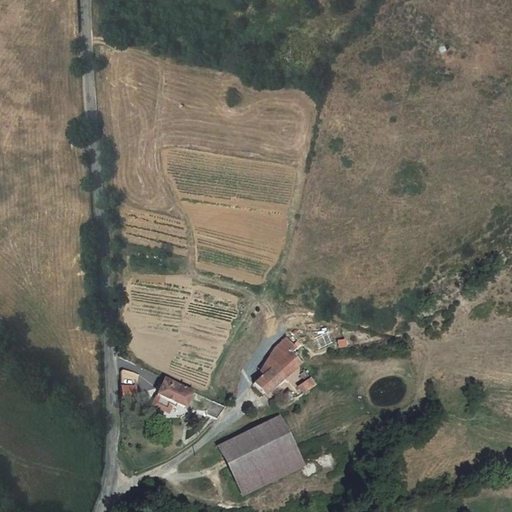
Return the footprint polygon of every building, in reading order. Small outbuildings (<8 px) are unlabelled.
[(307,331),(299,313),(297,314),(289,321),(295,336),(307,331)] [(282,336),(287,339),(295,336),(289,321),(285,328),(282,336)] [(294,342),(287,339),(282,336),(261,365),(264,368),(259,374),(253,381),(264,393),(302,363),(291,349),(294,342)] [(189,387),(162,374),(150,398),(152,402),(161,407),(166,406),(170,398),(181,403),(189,387)] [(301,394),(317,383),(310,375),(296,386),(301,394)] [(122,384),(123,394),(132,393),(133,384),(122,384)] [(223,404),(210,398),(204,409),(204,413),(212,418),(223,404)] [(290,429),(282,415),(220,441),(244,492),(304,464),(290,429)]
